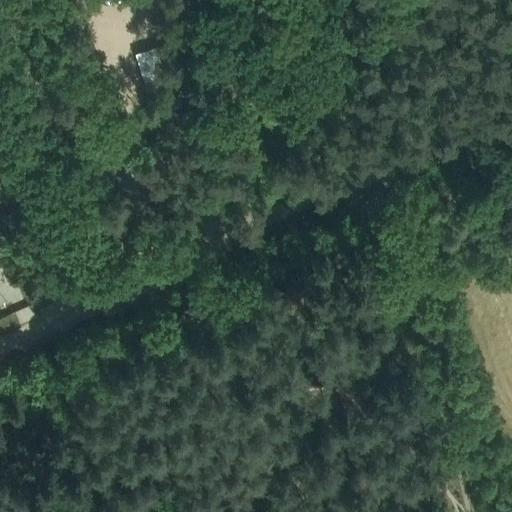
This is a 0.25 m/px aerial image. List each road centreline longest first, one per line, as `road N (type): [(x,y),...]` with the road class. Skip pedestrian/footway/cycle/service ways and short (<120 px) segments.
road 1 (track): [(511,128),(0,349)]
road 2 (track): [(416,0),(206,264)]
road 3 (track): [(454,498),(377,189)]
road 4 (track): [(144,291),(101,101),(66,0)]
